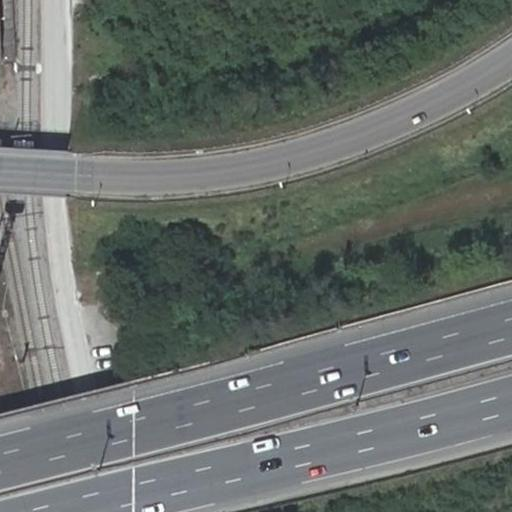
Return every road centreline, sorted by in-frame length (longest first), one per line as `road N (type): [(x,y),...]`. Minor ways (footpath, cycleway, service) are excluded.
road 1 (tertiary): [(0,171),(199,172),(293,158),(468,90),(511,59)]
road 2 (motorway): [(511,325),(0,461)]
road 3 (motorway): [(73,511),(511,395)]
